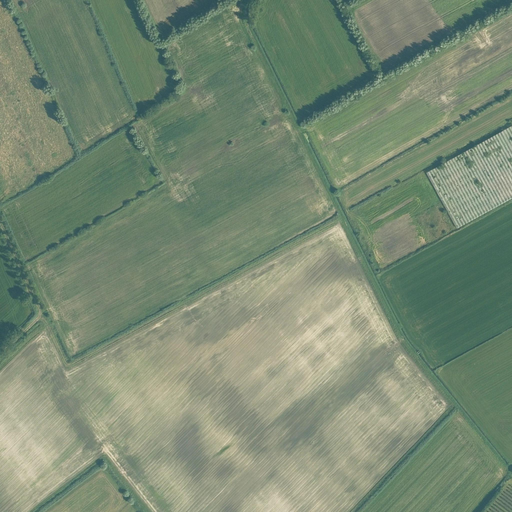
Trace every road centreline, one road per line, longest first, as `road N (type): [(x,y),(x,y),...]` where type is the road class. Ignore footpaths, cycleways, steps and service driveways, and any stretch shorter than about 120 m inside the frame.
road 1 (track): [(399,332),(249,24),(261,0)]
road 2 (track): [(0,230),(38,314),(0,351)]
